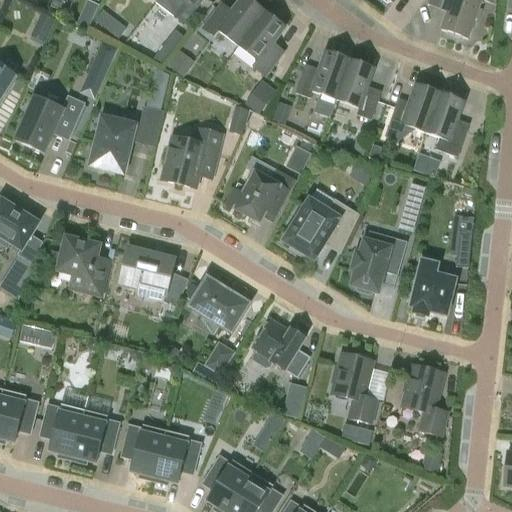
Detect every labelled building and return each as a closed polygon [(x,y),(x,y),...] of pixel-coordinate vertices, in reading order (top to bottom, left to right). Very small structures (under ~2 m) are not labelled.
[(174,19),(183,26),(203,0),(159,0),(157,3),(175,17),(174,19)] [(204,30),(216,38),(220,33),(240,48),(265,14),(247,0),(243,0),(230,18),(219,10),(204,30)] [(479,10),(483,0),(430,0),(445,5),(444,6),(450,9),(442,31),(469,41),(475,23),(478,24),(483,11),(479,10)] [(99,8),(88,2),(76,25),(87,31),(99,8)] [(104,29),(112,20),(103,13),(95,22),(104,29)] [(271,50),(286,30),(265,14),(240,48),(259,63),(254,68),(266,77),(281,58),(271,50)] [(31,38),(46,45),(56,22),(41,15),(31,38)] [(153,62),(161,69),(184,39),(176,32),(153,62)] [(102,43),(87,77),(103,84),(118,50),(102,43)] [(180,75),(191,61),(178,51),(167,66),(180,75)] [(304,71),(296,95),(311,100),(313,93),(337,102),(350,62),(327,54),(319,76),(304,71)] [(366,93),(374,71),(350,62),(337,102),(360,110),(357,116),(372,122),(381,98),(366,93)] [(0,109),(19,79),(0,67),(0,109)] [(248,104),(259,113),(274,94),(262,85),(248,104)] [(397,105),(387,133),(399,138),(403,126),(427,135),(442,91),(431,87),(429,91),(417,87),(409,109),(397,105)] [(436,151),(459,159),(469,131),(456,126),(464,104),(452,99),(454,95),(442,91),(427,135),(440,140),(436,151)] [(149,96),(146,108),(161,112),(164,100),(149,96)] [(85,106),(69,99),(63,112),(35,100),(16,143),(45,156),(57,130),(71,137),(85,106)] [(156,148),(165,113),(144,108),(136,143),(156,148)] [(229,134),(244,138),(250,112),(235,108),(229,134)] [(281,123),(285,112),(273,108),(269,119),(281,123)] [(123,175),(134,128),(103,121),(92,167),(123,175)] [(162,182),(196,191),(199,178),(212,181),(223,137),(198,131),(194,145),(173,140),(162,182)] [(357,153),(365,156),(370,145),(362,142),(357,153)] [(285,169),(301,177),(312,156),(296,148),(285,169)] [(437,173),(438,160),(419,158),(417,170),(437,173)] [(260,224),(271,203),(282,209),(296,183),(276,172),(271,182),(255,174),(243,196),(234,192),(227,206),(260,224)] [(399,230),(404,231),(412,234),(416,220),(425,189),(412,186),(403,216),(399,230)] [(17,257),(33,267),(43,244),(31,237),(39,225),(24,216),(25,216),(15,209),(15,210),(1,201),(0,203),(0,245),(6,250),(10,245),(20,252),(17,257)] [(345,246),(360,217),(335,201),(328,213),(310,202),(302,214),(300,212),(292,225),(294,226),(284,243),(292,248),(290,251),(307,261),(308,258),(314,262),(330,236),(345,246)] [(370,296),(375,294),(379,296),(385,274),(398,278),(408,244),(390,239),(390,240),(370,235),(368,243),(365,242),(361,256),(356,255),(351,273),(355,274),(351,288),(356,289),(358,293),(370,296)] [(49,267),(59,269),(58,273),(73,277),(70,290),(101,297),(110,263),(97,260),(100,248),(85,244),(86,241),(71,237),(70,240),(66,239),(62,257),(52,254),(49,267)] [(468,270),(472,238),(459,237),(456,269),(468,270)] [(138,297),(163,304),(177,309),(189,281),(170,273),(173,262),(129,251),(120,286),(139,291),(138,297)] [(456,281),(436,276),(438,267),(422,262),(410,309),(414,310),(413,315),(428,318),(430,314),(447,318),(456,281)] [(207,280),(189,309),(202,317),(196,326),(213,337),(219,328),(232,336),(250,307),(207,280)] [(194,300),(200,291),(191,285),(186,294),(194,300)] [(0,318),(0,336),(11,340),(17,324),(0,318)] [(270,322),(253,350),(255,352),(252,357),(253,362),(266,369),(270,368),(272,365),(285,373),(286,373),(297,380),(310,359),(299,352),(305,341),(291,332),(289,334),(270,322)] [(54,332),(34,328),(23,325),(21,337),(20,342),(50,349),(54,332)] [(95,351),(99,349),(100,345),(98,341),(94,340),(90,342),(89,347),(91,350),(95,351)] [(219,343),(204,367),(209,370),(203,379),(216,386),(236,353),(219,343)] [(142,350),(131,348),(128,358),(139,360),(142,350)] [(143,354),(139,368),(149,370),(152,356),(143,354)] [(332,397),(349,401),(352,406),(348,420),(372,426),(378,402),(364,399),(373,363),(371,363),(369,357),(359,354),(354,358),(342,355),(339,369),(334,371),(332,381),(335,385),(332,397)] [(406,394),(402,409),(419,413),(422,418),(419,433),(442,439),(448,414),(435,411),(444,375),(413,368),(410,380),(406,379),(403,393),(406,394)] [(15,444),(18,432),(30,435),(38,405),(26,402),(26,398),(3,392),(0,404),(0,444),(5,446),(6,442),(15,444)] [(229,400),(221,396),(217,404),(225,408),(229,400)] [(282,416),(283,416),(298,421),(302,408),(287,404),(285,404),(282,416)] [(53,441),(50,453),(59,455),(58,459),(72,463),(85,413),(61,407),(60,410),(48,407),(40,438),(53,441)] [(112,456),(119,425),(107,422),(108,418),(85,413),(72,463),(86,466),(87,463),(96,465),(99,453),(112,456)] [(278,435),(287,421),(274,416),(266,430),(278,435)] [(122,458),(134,462),(131,474),(140,476),(139,480),(153,483),(166,433),(143,427),(142,431),(130,428),(122,458)] [(356,444),(370,447),(373,434),(360,430),(356,444)] [(188,443),(189,439),(166,433),(153,483),(168,487),(169,483),(178,485),(181,473),(193,476),(201,446),(188,443)] [(325,439),(315,433),(309,441),(320,448),(325,439)] [(426,453),(411,449),(408,462),(407,464),(422,468),(422,470),(426,471),(425,475),(436,478),(437,474),(438,475),(443,456),(427,451),(426,453)] [(367,470),(373,468),(377,461),(368,456),(362,467),(367,470)] [(220,459),(203,486),(214,493),(207,503),(215,508),(213,511),(214,511),(230,511),(253,475),(233,463),(231,466),(220,459)] [(273,511),(282,498),(271,491),(273,488),(253,475),(230,511),(273,511)] [(312,511),(305,507),(303,510),(292,503),(286,511),(312,511)]
